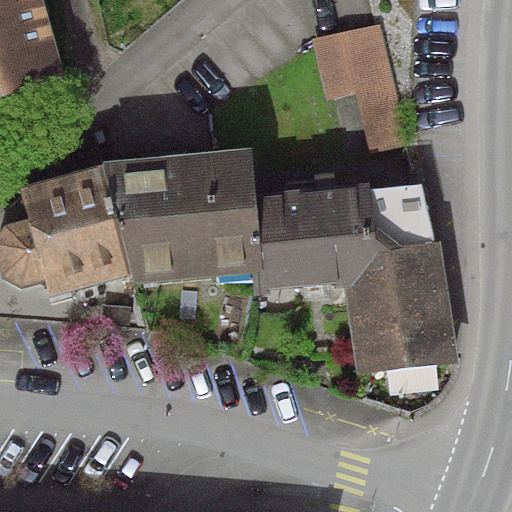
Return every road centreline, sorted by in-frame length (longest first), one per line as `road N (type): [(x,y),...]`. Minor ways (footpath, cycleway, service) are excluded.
road 1 (residential): [(429,511),(200,423),(0,401)]
road 2 (residential): [(221,0),(0,195)]
road 3 (secondary): [(472,511),(511,374)]
